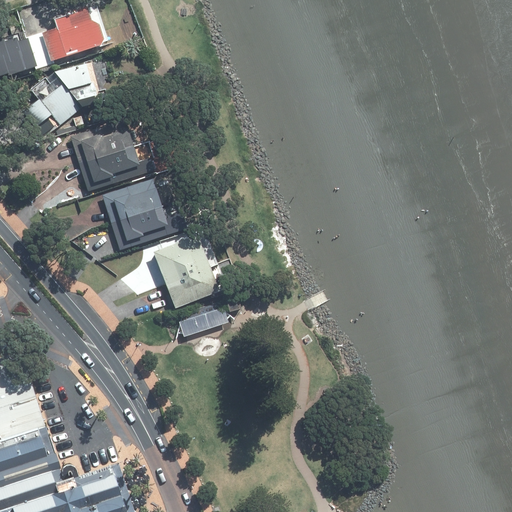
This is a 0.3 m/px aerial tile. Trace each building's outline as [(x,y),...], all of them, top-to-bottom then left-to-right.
[(85,7),(62,14),(66,26),(25,40),(34,67),(35,69),(53,63),(53,61),(98,46),(102,40),(97,26),(89,22),(85,7)] [(0,76),(5,75),(5,77),(34,67),(25,40),(14,43),(13,39),(1,43),(0,40),(0,76)] [(43,81),(52,92),(38,103),(36,101),(26,109),(39,125),(44,121),(52,131),(80,108),(100,103),(90,63),(53,73),(43,81)] [(80,116),(72,119),(74,127),(82,124),(80,116)] [(69,138),(86,192),(152,171),(148,159),(135,163),(126,132),(128,132),(124,120),(69,138)] [(100,196),(118,251),(169,234),(151,180),(100,196)] [(177,307),(221,288),(198,232),(153,250),(177,307)] [(225,298),(229,312),(239,310),(236,296),(225,298)] [(183,315),(185,321),(179,323),(184,336),(229,322),(224,308),(220,310),(218,304),(183,315)] [(0,407),(37,395),(22,351),(0,357),(0,407)] [(65,476),(37,395),(0,407),(0,477),(1,481),(0,481),(0,511),(128,511),(113,468),(80,479),(81,474),(79,470),(74,467),(69,468),(65,472),(65,476)] [(122,475),(127,487),(134,485),(130,473),(122,475)]
